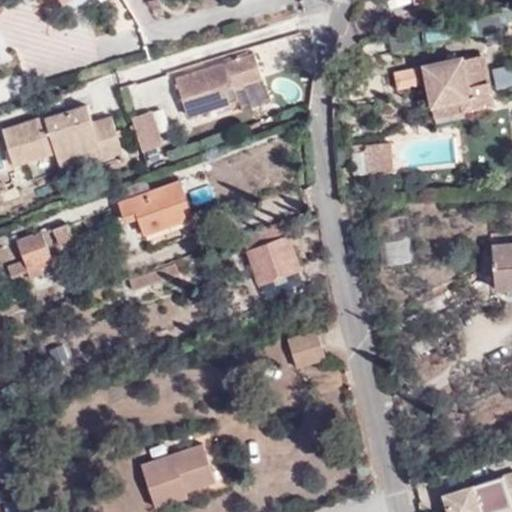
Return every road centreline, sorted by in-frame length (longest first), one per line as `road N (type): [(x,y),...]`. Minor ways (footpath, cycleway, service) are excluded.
road 1 (residential): [(397,507),(333,232),(323,0)]
road 2 (residential): [(273,0),(102,42)]
